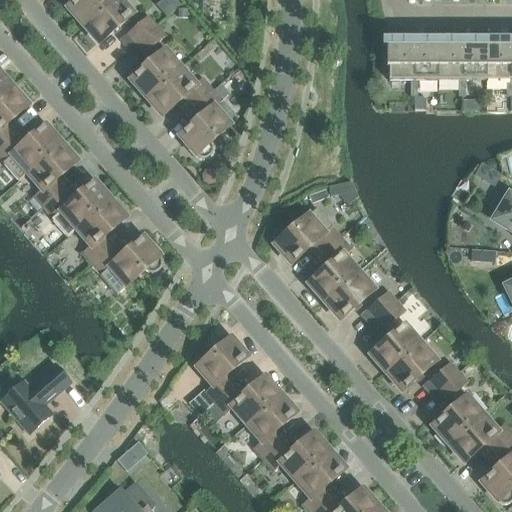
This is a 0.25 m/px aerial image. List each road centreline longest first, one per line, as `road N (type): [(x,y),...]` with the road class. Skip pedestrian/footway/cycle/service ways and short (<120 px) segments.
road 1 (residential): [(467,511),(230,243)]
road 2 (residential): [(230,243),(21,0)]
road 3 (residential): [(0,36),(208,276)]
road 4 (residential): [(208,276),(414,511)]
road 5 (residential): [(47,511),(208,276)]
road 6 (residential): [(230,243),(253,201),(284,95),(292,0)]
road 7 (residential): [(511,10),(403,13),(401,0)]
